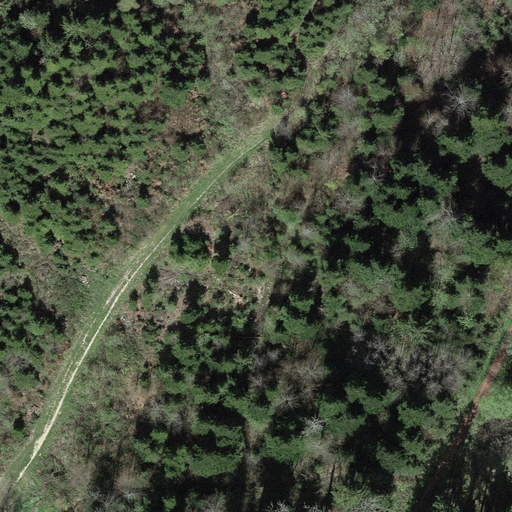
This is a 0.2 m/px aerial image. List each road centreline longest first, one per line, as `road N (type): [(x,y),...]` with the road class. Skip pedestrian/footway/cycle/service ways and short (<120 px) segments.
road 1 (track): [(25,511),(38,443),(110,305),(178,214)]
road 2 (track): [(423,511),(511,326)]
